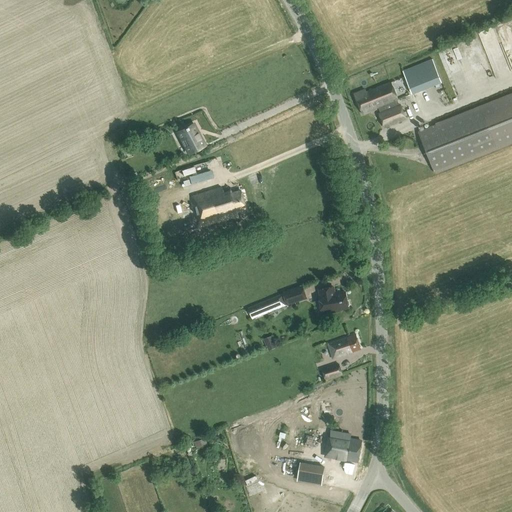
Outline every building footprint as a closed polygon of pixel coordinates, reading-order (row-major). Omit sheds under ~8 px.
[(487,56),(500,54),(497,40),(485,43),(487,56)] [(432,59),(402,71),(412,94),(442,82),(432,59)] [(398,99),(391,82),(366,92),(365,89),(355,93),(363,113),(379,107),(381,112),(379,112),(385,127),(406,118),(400,105),(399,105),(397,100),(398,99)] [(511,94),(419,132),(435,173),(511,141),(511,94)] [(196,136),(191,125),(182,130),(185,137),(181,139),(189,153),(204,145),(199,135),(196,136)] [(206,160),(179,170),(182,178),(209,168),(206,160)] [(200,225),(246,212),(240,190),(232,192),(231,189),(224,192),(221,186),(192,196),(200,225)] [(303,286),(284,292),(288,304),(307,297),(303,286)] [(334,287),(320,289),(321,295),(320,295),(323,313),(340,310),(340,309),(349,307),(348,305),(350,304),(349,300),(347,299),(346,292),(335,293),(334,287)] [(255,305),(258,314),(266,310),(266,309),(281,303),(278,296),(255,305)] [(356,334),(328,344),(333,359),(361,349),(356,334)] [(339,364),(330,367),(321,369),(324,379),(332,376),(342,373),(339,364)] [(357,460),(361,441),(350,438),(350,442),(330,438),(329,438),(327,454),(357,460)] [(323,475),(325,467),(301,461),(297,474),(321,481),(323,475)]
